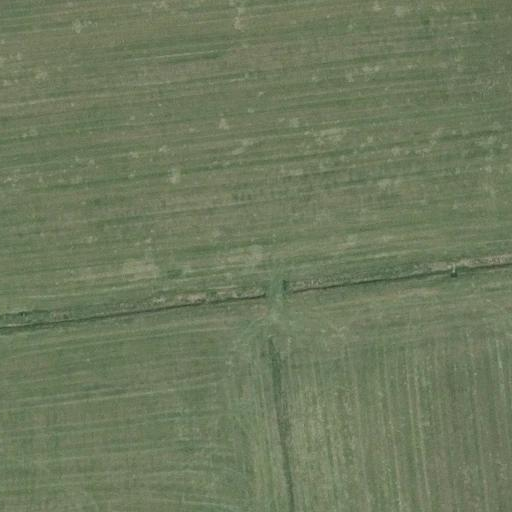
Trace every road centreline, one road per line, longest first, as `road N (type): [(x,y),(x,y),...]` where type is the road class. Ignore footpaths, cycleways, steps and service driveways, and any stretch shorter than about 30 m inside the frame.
road 1 (unknown): [(511,505),(423,471),(157,420),(120,405),(104,383),(84,261),(87,231),(106,195),(166,138),(357,44),(390,0)]
road 2 (unknown): [(335,58),(390,209),(403,271),(409,350),(386,465)]
road 3 (unknown): [(0,272),(21,224),(111,96),(215,0)]
road 4 (unknown): [(165,0),(22,171),(0,180)]
road 5 (unknown): [(360,130),(505,72)]
